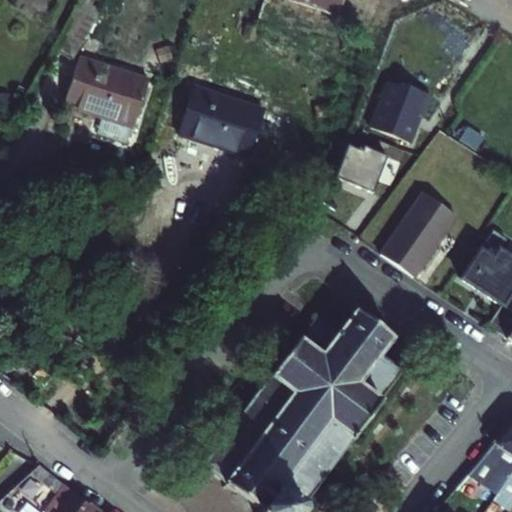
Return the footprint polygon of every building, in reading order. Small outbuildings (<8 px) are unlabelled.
[(88,2),(84,0),(77,0),(47,55),(67,66),(94,16),(84,10),(88,2)] [(256,0),(314,21),(312,29),(326,34),(339,0),(256,0)] [(143,85),(73,64),(58,111),(96,123),(91,138),(122,147),(143,85)] [(417,99),(390,91),(389,95),(372,90),(360,137),(399,148),(407,122),(411,122),(417,99)] [(171,141),(263,170),(279,121),(188,92),(171,141)] [(361,201),(376,165),(352,155),(350,159),(334,154),(324,187),(361,201)] [(429,209),(408,195),(366,259),(387,273),(429,209)] [(485,233),(452,282),(494,309),(480,330),(500,343),(511,323),(511,268),(491,254),(499,242),(485,233)] [(217,443),(214,446),(214,447),(217,449),(203,468),(200,465),(197,470),(199,473),(195,477),(201,481),(204,477),(217,487),(214,491),(219,494),(222,491),(251,511),(250,511),(301,511),(302,511),(298,507),(310,491),(313,493),(317,489),(312,486),(328,466),(332,469),(335,464),(331,461),(344,443),(352,448),(356,443),(352,439),(372,412),(375,414),(379,409),(373,405),(396,373),(377,360),(386,347),(390,350),(393,346),(389,342),(392,339),(387,335),(384,339),(355,318),(357,315),(353,311),(350,315),(345,311),(342,315),(347,319),(333,338),(309,321),(291,346),(288,343),(285,347),(288,349),(266,379),(263,377),(260,380),(265,384),(254,398),(252,396),(248,400),(251,402),(235,424),(233,423),(229,428),(232,429),(221,445),(217,443)] [(511,323),(500,343),(511,350),(511,323)] [(511,422),(467,476),(496,494),(511,469),(511,422)] [(24,466),(16,475),(50,500),(58,489),(35,471),(24,466)] [(511,469),(496,494),(511,503),(511,469)] [(87,511),(60,490),(58,489),(50,500),(40,511),(87,511)]
